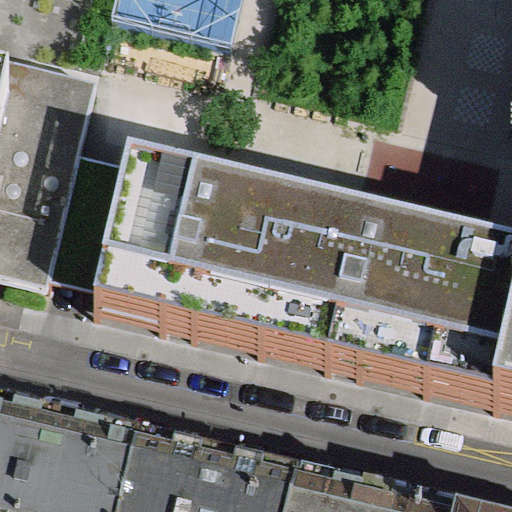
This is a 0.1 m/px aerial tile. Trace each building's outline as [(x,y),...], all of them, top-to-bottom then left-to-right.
[(97,97),(0,73),(0,101),(8,103),(0,134),(0,289),(49,301),(80,169),(97,97)] [(100,313),(131,181),(110,176),(80,169),(49,301),(81,309),(100,313)] [(266,357),(298,220),(131,181),(100,313),(99,318),(266,357)] [(431,395),(463,259),(298,220),(266,357),(431,395)] [(511,270),(463,259),(431,395),(511,413),(511,270)] [(129,511),(141,464),(0,431),(0,511),(129,511)] [(298,511),(300,502),(141,464),(129,511),(298,511)]
